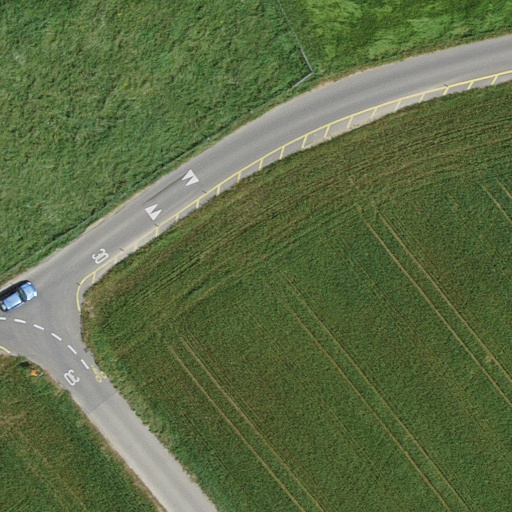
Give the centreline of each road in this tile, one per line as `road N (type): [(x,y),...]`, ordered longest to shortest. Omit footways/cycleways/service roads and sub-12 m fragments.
road 1 (unclassified): [(26,306),(174,195),(284,128),(371,92),(511,54)]
road 2 (unclassified): [(26,306),(194,511)]
road 3 (motorway): [(373,0),(511,182)]
